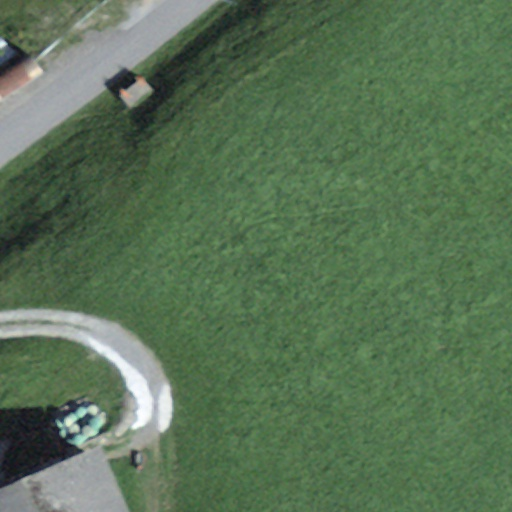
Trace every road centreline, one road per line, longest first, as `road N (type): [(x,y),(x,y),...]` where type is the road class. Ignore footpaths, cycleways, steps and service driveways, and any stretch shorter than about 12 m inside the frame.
road 1 (unclassified): [(192,0),(0,134)]
road 2 (track): [(0,326),(44,322),(109,339),(131,358),(154,410)]
